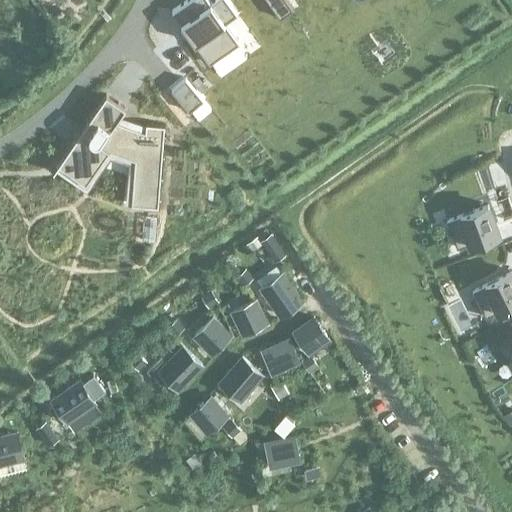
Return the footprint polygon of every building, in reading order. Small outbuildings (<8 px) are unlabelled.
[(209,0),(184,0),(171,9),(209,62),(239,41),(224,21),(236,12),(227,0),(211,0),(210,1),(209,0)] [(286,0),(267,0),(280,17),(293,9),(286,0)] [(186,78),(172,90),(190,111),(204,99),(186,78)] [(58,165),(59,164),(86,183),(109,150),(135,159),(132,204),(158,206),(165,124),(146,123),(145,131),(117,120),(126,107),(106,93),(57,164),(58,165)] [(457,247),(498,232),(488,204),(474,209),(473,208),(462,212),(463,213),(447,219),(457,247)] [(268,230),(260,236),(271,252),(279,246),(268,230)] [(257,236),(248,242),(252,249),(261,243),(257,236)] [(243,265),(235,272),(242,279),(249,272),(243,265)] [(486,316),(511,303),(511,270),(498,277),(498,276),(487,281),(487,282),(472,290),(486,316)] [(302,300),(282,271),(261,286),(281,314),(302,300)] [(220,291),(211,296),(216,304),(224,300),(220,291)] [(256,299),(233,310),(243,332),(267,321),(256,299)] [(230,334),(213,316),(195,334),(212,352),(230,334)] [(314,316),(294,330),(308,351),(329,337),(314,316)] [(188,326),(182,319),(174,326),(181,333),(188,326)] [(298,358),(290,338),(263,351),(271,370),(298,358)] [(202,363),(183,345),(159,370),(178,388),(202,363)] [(130,358),(138,367),(146,359),(138,351),(130,358)] [(262,373),(243,356),(220,382),(240,399),(262,373)] [(326,364),(320,356),(312,361),(318,369),(326,364)] [(80,379),(52,399),(67,420),(95,400),(93,397),(103,390),(93,375),(82,382),(80,379)] [(279,378),(270,382),(274,391),(283,387),(279,378)] [(227,414),(211,395),(191,412),(208,431),(227,414)] [(46,420),(37,427),(49,443),(58,437),(46,420)] [(232,420),(225,426),(231,434),(239,427),(232,420)] [(0,435),(0,462),(24,456),(17,431),(0,435)] [(295,437),(265,442),(270,463),(299,457),(295,437)] [(306,468),(308,477),(319,475),(317,466),(306,468)]
